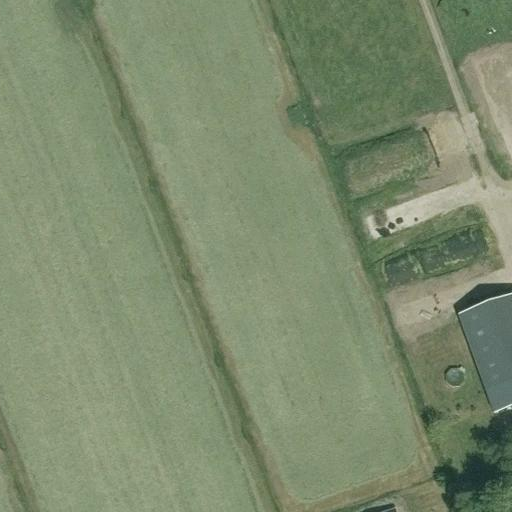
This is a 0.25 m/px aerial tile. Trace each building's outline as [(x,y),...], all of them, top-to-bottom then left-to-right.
[(415,199),(415,225),(434,225),(434,199),(415,199)] [(382,243),(403,237),(399,225),(378,231),(382,243)] [(406,313),(413,333),(462,315),(455,295),(406,313)] [(511,298),(478,311),(506,388),(511,405),(511,298)] [(446,511),(442,498),(412,509),(412,511),(446,511)]
